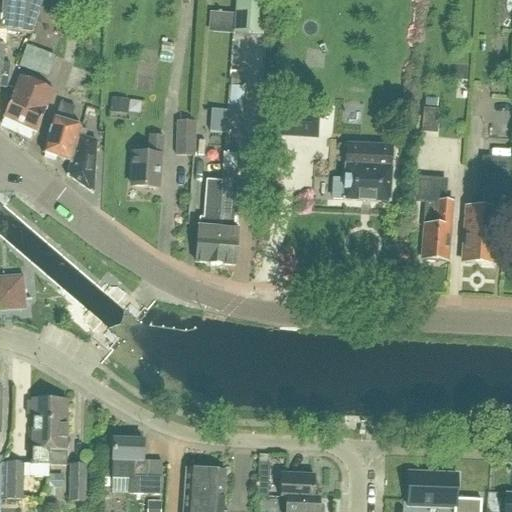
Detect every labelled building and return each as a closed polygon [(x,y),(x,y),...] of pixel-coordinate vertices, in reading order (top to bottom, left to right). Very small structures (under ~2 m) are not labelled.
[(0,89),(6,90),(10,66),(2,65),(6,33),(30,36),(43,0),(1,0),(1,6),(0,6),(0,89)] [(235,0),(233,33),(263,35),(265,0),(235,0)] [(19,63),(50,73),(56,54),(26,43),(19,63)] [(11,97),(3,120),(36,135),(53,93),(44,89),(47,82),(17,69),(8,95),(11,97)] [(245,104),(246,85),(234,85),(233,104),(245,104)] [(42,155),(70,163),(78,136),(81,128),(81,127),(73,125),(73,123),(71,122),(75,109),(59,105),(55,121),(52,120),(42,155)] [(316,139),(317,116),(281,114),(280,137),(316,139)] [(204,132),(224,132),(224,121),(204,120),(204,132)] [(177,123),(176,157),(194,157),(195,124),(177,123)] [(78,136),(70,163),(66,178),(92,196),(95,141),(78,136)] [(161,159),(163,138),(149,137),(148,156),(134,155),(131,189),(157,191),(160,158),(161,159)] [(389,206),(394,141),(347,138),(345,181),(334,180),(332,201),(343,202),(343,203),(389,206)] [(510,175),(486,173),(484,198),(476,197),(472,200),(472,210),(467,209),(463,264),(465,265),(465,267),(474,267),(475,265),(493,267),(494,250),(497,251),(500,213),(507,214),(510,175)] [(419,181),(417,203),(427,204),(422,261),(446,263),(449,229),(451,230),(453,205),(442,204),(444,183),(419,181)] [(221,184),(217,231),(215,267),(234,268),(237,232),(232,231),(233,217),(237,216),(237,207),(234,205),(235,185),(221,184)] [(196,265),(215,267),(217,231),(198,229),(196,265)] [(3,281),(0,281),(0,311),(24,310),(23,302),(25,301),(23,277),(2,279),(3,281)] [(32,403),(31,405),(26,405),(26,417),(31,417),(31,452),(30,466),(48,467),(49,452),(50,452),(50,434),(47,434),(48,403),(32,403)] [(64,467),(65,453),(66,453),(67,404),(48,403),(47,434),(50,434),(50,452),(49,452),(48,467),(64,467)] [(142,442),(125,442),(123,439),(116,439),(113,442),(112,442),(111,481),(128,481),(127,497),(160,498),(161,464),(142,463),(142,442)] [(22,501),(23,466),(7,465),(6,501),(22,501)] [(85,504),(85,467),(69,467),(69,504),(85,504)] [(203,508),(206,473),(186,471),(182,511),(204,511),(205,509),(203,508)] [(205,509),(204,511),(222,511),(225,474),(206,473),(203,508),(205,509)] [(313,500),(314,477),(281,475),(280,499),(285,499),(313,500)] [(456,477),(408,475),(407,508),(453,510),(452,511),(479,511),(480,502),(455,501),(456,477)] [(267,498),(268,486),(257,485),(256,498),(267,498)] [(319,500),(313,500),(285,499),(284,511),(322,511),(323,507),(319,505),(319,500)]
